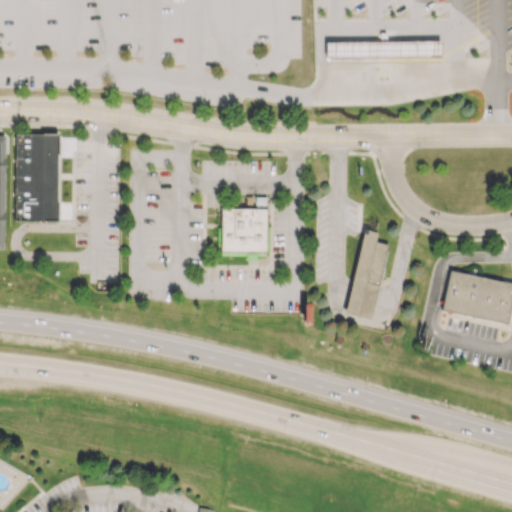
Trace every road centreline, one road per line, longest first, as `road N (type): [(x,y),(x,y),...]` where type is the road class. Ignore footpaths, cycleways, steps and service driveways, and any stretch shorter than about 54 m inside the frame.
road 1 (trunk): [(0,363),(139,381),(511,484)]
road 2 (trunk): [(511,442),(159,345),(0,323)]
road 3 (residential): [(0,113),(138,121),(233,140),(511,137)]
road 4 (residential): [(386,144),(396,185),(413,210),(461,226),(511,223)]
